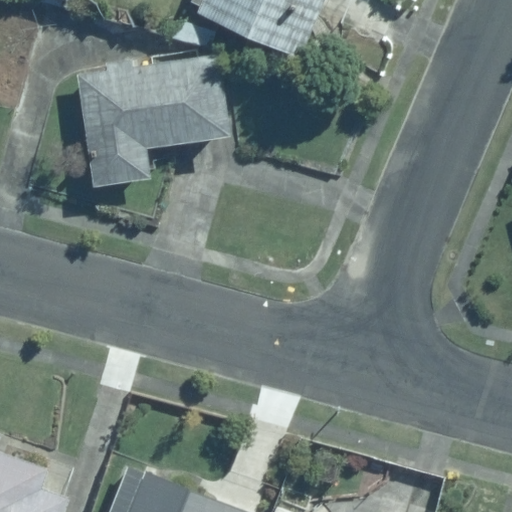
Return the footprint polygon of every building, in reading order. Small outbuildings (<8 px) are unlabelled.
[(30,0),(62,8),(63,3),(71,5),(72,0),(30,0)] [(324,0),(190,0),(188,4),(202,10),(201,13),(302,55),(324,0)] [(224,56),(82,77),(99,190),(158,182),(153,149),(236,137),(224,56)] [(0,446),(5,434),(0,432),(0,511),(71,511),(75,502),(46,492),(54,470),(0,450),(0,446)] [(258,511),(129,460),(107,511),(258,511)]
